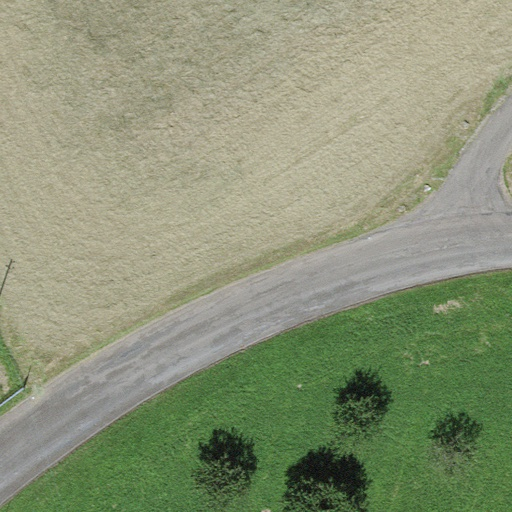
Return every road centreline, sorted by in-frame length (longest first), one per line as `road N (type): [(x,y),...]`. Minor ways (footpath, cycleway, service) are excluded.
road 1 (unclassified): [(511,249),(429,250),(271,299),(0,466)]
road 2 (track): [(429,250),(511,111)]
